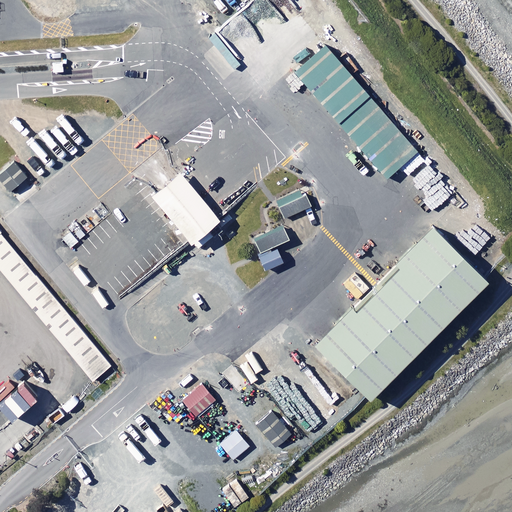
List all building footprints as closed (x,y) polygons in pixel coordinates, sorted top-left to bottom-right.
[(425,150),(337,46),(301,76),(389,180),(425,150)] [(30,177),(17,161),(0,174),(0,176),(11,191),(30,177)] [(226,220),(184,171),(154,196),(196,246),(226,220)] [(312,206),(304,188),(277,200),(285,217),(312,206)] [(290,239),(283,224),(255,237),(262,252),(259,253),(267,269),(285,261),(277,245),(290,239)] [(433,227),(313,346),(370,402),(490,283),(433,227)] [(112,367),(0,229),(0,267),(94,382),(112,367)] [(217,400),(203,384),(185,400),(198,415),(217,400)] [(317,424),(292,393),(279,404),(305,435),(317,424)] [(293,433),(273,410),(257,424),(277,447),(293,433)] [(251,445),(238,429),(221,442),(234,458),(251,445)]
